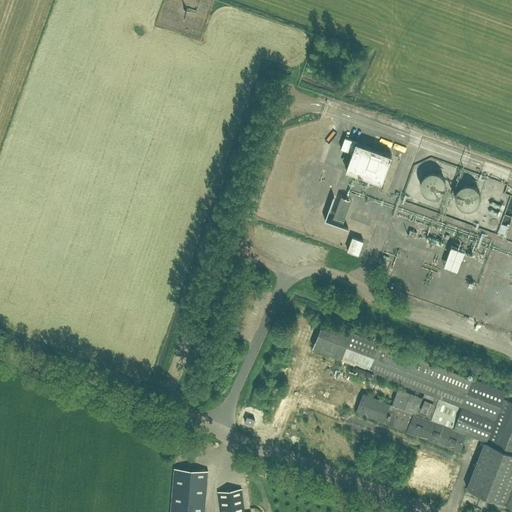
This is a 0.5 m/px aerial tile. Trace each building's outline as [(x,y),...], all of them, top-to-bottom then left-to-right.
[(355,141),(345,137),(341,147),(351,151),(345,167),(380,180),(389,156),(354,143),(355,141)] [(444,185),(444,180),(442,175),(438,171),(432,170),(427,171),(422,174),(420,179),(420,185),(422,190),(426,193),(432,195),(437,194),(442,190),(444,185)] [(477,203),(479,198),(479,192),(476,187),(472,184),(466,183),(460,185),(456,190),(455,196),(456,201),(460,206),(466,208),(472,207),(477,203)] [(350,200),(341,197),(333,217),(343,221),(350,200)] [(360,216),(375,216),(375,202),(370,202),(370,205),(361,204),(361,202),(355,202),(354,206),(361,206),(360,216)] [(363,241),(352,237),(347,250),(358,254),(363,241)] [(464,251),(451,246),(444,265),(457,270),(464,251)] [(504,390),(338,326),(329,331),(320,328),(313,347),(356,364),(353,372),(374,380),(377,372),(402,382),(393,405),(364,394),(357,411),(459,451),(466,432),(485,440),(466,488),(511,505),(511,400),(502,397),(504,390)] [(251,409),(248,416),(257,420),(260,413),(251,409)] [(204,511),(208,470),(174,467),(170,511),(204,511)] [(244,511),(241,488),(218,491),(220,511),(244,511)]
